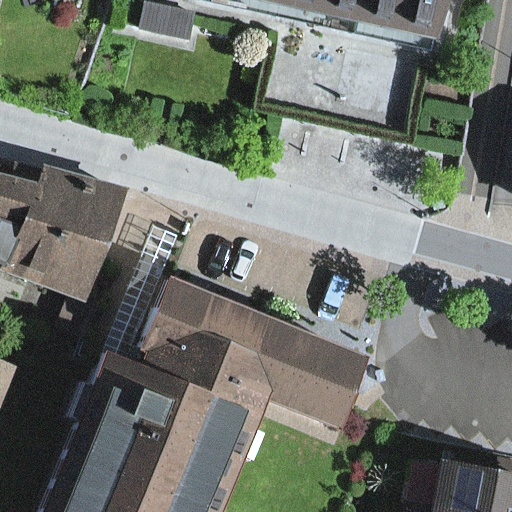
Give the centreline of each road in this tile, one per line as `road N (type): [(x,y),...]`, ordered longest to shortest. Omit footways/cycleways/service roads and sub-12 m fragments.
road 1 (unclassified): [(0,126),(462,251)]
road 2 (residential): [(462,251),(503,0)]
